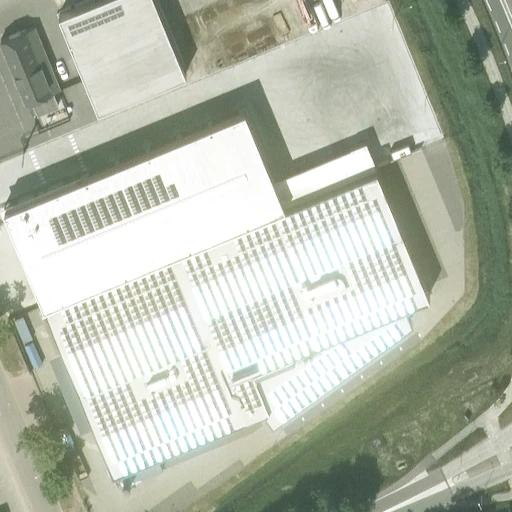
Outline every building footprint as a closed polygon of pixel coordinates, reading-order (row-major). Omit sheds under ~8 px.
[(156,0),(87,0),(58,12),(97,108),(186,72),(156,0)] [(52,71),(34,26),(19,33),(1,40),(0,40),(25,101),(26,101),(31,99),(36,113),(58,104),(52,90),(58,87),(52,71)] [(245,106),(4,206),(44,303),(285,203),(275,178),(245,106)] [(365,141),(349,147),(360,173),(376,166),(365,141)] [(376,167),(44,304),(62,347),(92,421),(113,470),(217,427),(238,418),(263,408),(273,421),(315,391),(313,388),(323,381),(325,384),(412,321),(405,304),(429,294),(376,167)]
